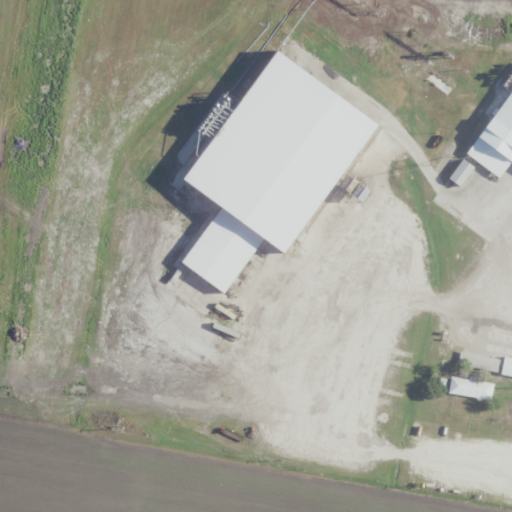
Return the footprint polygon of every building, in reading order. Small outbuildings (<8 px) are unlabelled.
[(511,82),(465,156),(499,178),(509,162),(511,164),(511,82)] [(457,186),(472,169),(462,160),(447,177),(457,186)] [(499,358),(459,351),(457,362),(497,369),(499,358)] [(500,375),(511,376),(511,358),(503,357),(500,375)] [(489,400),(492,384),(451,376),(448,392),(489,400)]
